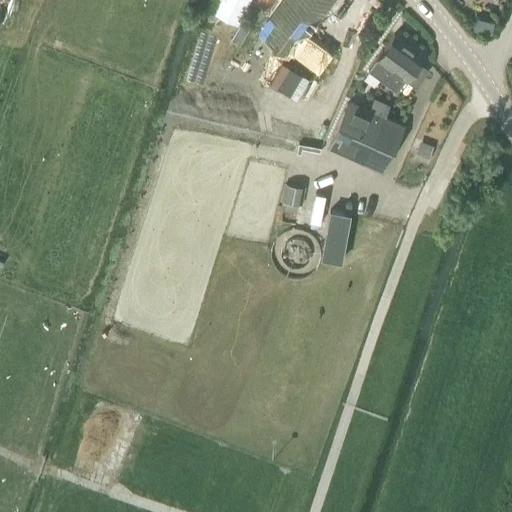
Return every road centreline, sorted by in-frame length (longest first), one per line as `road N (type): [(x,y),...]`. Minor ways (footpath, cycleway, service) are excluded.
road 1 (track): [(492,96),(460,126),(424,198),(314,511)]
road 2 (track): [(166,511),(0,450)]
road 3 (tertiary): [(511,126),(418,0)]
